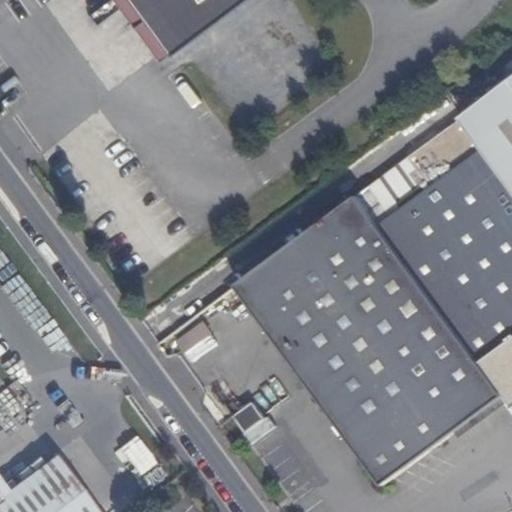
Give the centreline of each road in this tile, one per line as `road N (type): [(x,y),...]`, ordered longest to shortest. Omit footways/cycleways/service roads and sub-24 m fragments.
road 1 (unclassified): [(249,511),(0,173)]
road 2 (unknown): [(111,101),(192,148),(249,157),(334,117),(417,53)]
road 3 (unknown): [(174,409),(236,356),(266,357),(363,511)]
road 4 (unknown): [(0,310),(63,387),(83,391),(136,358)]
road 5 (unknown): [(111,101),(250,0)]
road 6 (unknown): [(0,172),(79,107),(111,101)]
